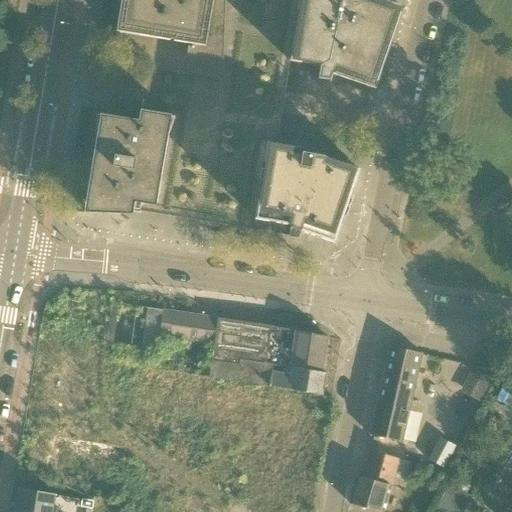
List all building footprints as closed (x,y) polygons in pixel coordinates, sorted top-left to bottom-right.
[(142,111),(141,111),(126,109),(124,119),(117,118),(101,116),(100,119),(101,119),(102,118),(105,118),(103,128),(99,127),(98,132),(86,202),(96,204),(95,210),(96,210),(129,212),(129,211),(129,210),(126,209),(135,210),(211,223),(290,236),(298,237),(300,231),(328,241),(335,243),(344,217),(337,215),(345,194),(351,196),(352,193),(358,174),(360,170),(354,167),(324,157),(305,154),(306,149),(276,144),(290,62),(300,0),(121,0),(117,32),(162,40),(150,113),(142,111)] [(300,0),(290,62),(321,67),(318,80),(331,83),(333,75),(375,90),(381,73),(375,71),(378,61),(384,63),(390,47),(384,44),(391,22),(398,25),(403,8),(383,1),(380,0),(300,0)] [(323,393),(332,331),(148,306),(142,346),(157,348),(159,336),(217,343),(212,378),(323,393)] [(401,442),(421,354),(391,347),(370,435),(401,442)] [(491,381),(472,371),(465,382),(484,393),(491,381)] [(511,415),(511,390),(502,410),(511,415)] [(441,436),(429,458),(445,467),(457,444),(441,436)] [(350,504),(351,504),(378,511),(383,511),(399,459),(371,451),(363,479),(357,477),(350,504)] [(459,511),(462,511),(471,496),(446,483),(437,500),(458,511),(459,511)] [(20,487),(16,510),(28,511),(52,511),(56,493),(20,487)] [(82,500),(81,507),(93,509),(94,501),(82,500)]
